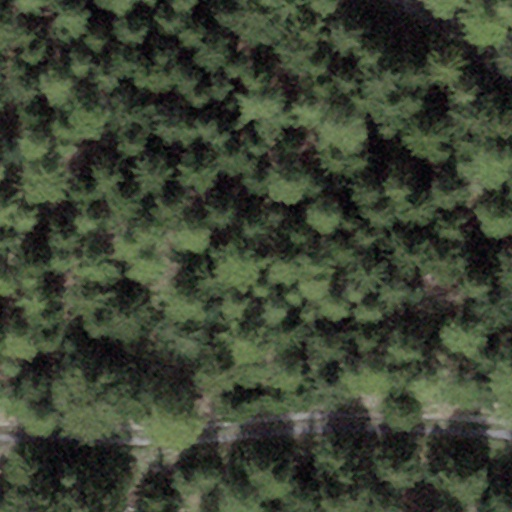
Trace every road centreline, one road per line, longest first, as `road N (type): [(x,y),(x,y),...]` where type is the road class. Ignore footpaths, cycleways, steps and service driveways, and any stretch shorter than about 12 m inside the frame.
road 1 (track): [(0,432),(83,444),(467,427),(511,433)]
road 2 (track): [(511,72),(390,0)]
